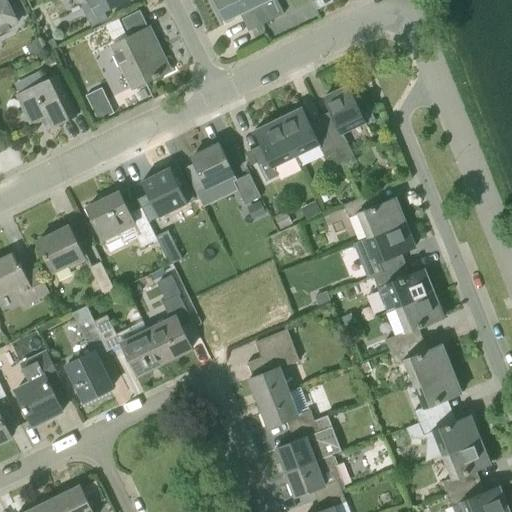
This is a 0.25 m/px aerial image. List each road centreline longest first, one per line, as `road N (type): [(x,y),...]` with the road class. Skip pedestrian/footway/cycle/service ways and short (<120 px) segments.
road 1 (residential): [(511,401),(400,120),(410,99),(434,83)]
road 2 (residential): [(215,92),(390,11),(412,27),(434,83)]
road 3 (residential): [(91,434),(198,385),(211,387),(264,511)]
road 4 (residential): [(0,197),(215,92)]
road 5 (residential): [(511,269),(434,83)]
